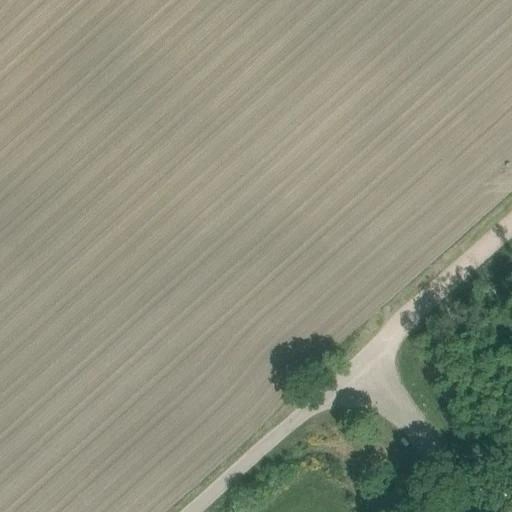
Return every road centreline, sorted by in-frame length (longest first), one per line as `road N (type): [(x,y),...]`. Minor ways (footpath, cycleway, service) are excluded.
road 1 (unclassified): [(191,511),(361,361)]
road 2 (track): [(511,225),(361,361)]
